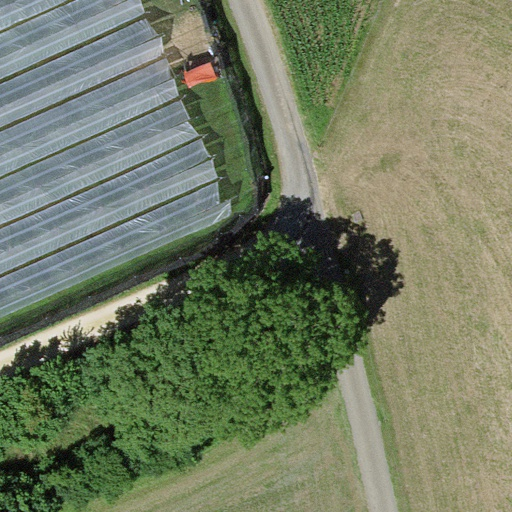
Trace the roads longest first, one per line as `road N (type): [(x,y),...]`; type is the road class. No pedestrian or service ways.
road 1 (residential): [(381,511),(313,226),(239,0)]
road 2 (track): [(0,367),(313,226)]
